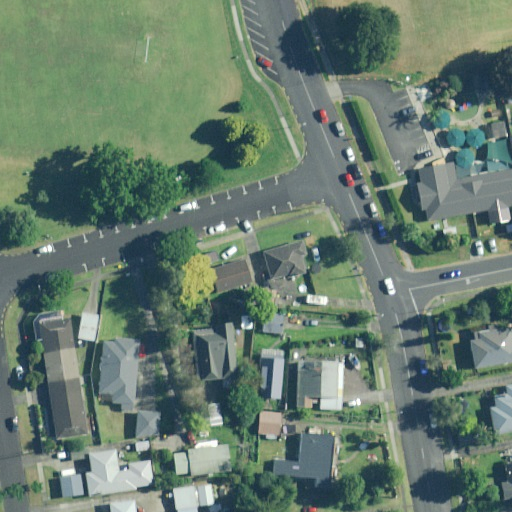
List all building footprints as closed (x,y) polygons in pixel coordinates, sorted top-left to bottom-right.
[(451,164),(421,171),(424,183),(416,184),(421,209),(426,210),(429,221),(488,209),(492,224),(511,220),(508,204),(511,203),(511,175),(511,174),(455,185),(451,164)] [(511,221),(503,223),(505,233),(511,231),(511,221)] [(287,252),(244,263),(252,292),(294,282),(287,252)] [(230,268),(189,280),(197,306),(238,293),(230,268)] [(100,313),(77,309),(73,338),(95,342),(100,313)] [(282,314),(264,313),(264,333),(282,334),(282,314)] [(64,317),(34,323),(57,443),(87,437),(64,317)] [(216,334),(178,336),(181,393),(220,391),(216,334)] [(460,379),(510,370),(511,370),(511,346),(509,346),(507,336),(454,346),(460,379)] [(121,350),(85,347),(81,403),(95,404),(95,415),(117,416),(121,350)] [(268,360),(245,359),(243,405),(266,406),(268,360)] [(294,408),(293,407),(305,406),(305,415),(329,417),(332,366),(308,365),(307,379),(280,379),(280,400),(274,407),(286,418),(294,408)] [(482,413),(474,415),(481,444),(511,438),(511,404),(508,392),(494,391),(482,413)] [(161,435),(160,410),(133,412),(135,437),(161,435)] [(266,421),(244,420),(243,443),(265,444),(266,421)] [(321,441),(286,439),(284,472),(257,470),(256,488),(283,490),(283,494),(318,496),(321,441)] [(135,442),(135,451),(149,451),(149,442),(135,442)] [(68,450),(69,460),(84,459),(83,449),(68,450)] [(113,450),(85,454),(88,473),(81,474),(84,495),(133,489),(130,467),(115,469),(113,450)] [(212,456),(156,462),(159,487),(215,480),(212,456)] [(78,474),(56,477),(58,497),(80,494),(78,474)] [(197,486),(200,506),(213,504),(210,484),(197,486)] [(198,511),(195,494),(157,499),(158,511),(198,511)]
